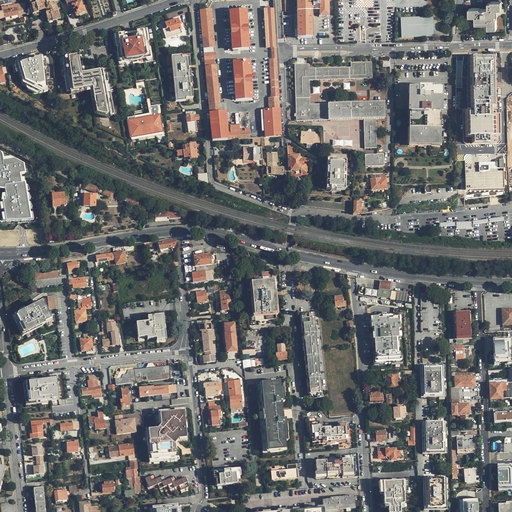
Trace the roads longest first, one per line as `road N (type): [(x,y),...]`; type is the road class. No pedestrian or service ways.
road 1 (residential): [(194,0),(212,179),(292,212)]
road 2 (residential): [(367,511),(353,265)]
road 3 (residential): [(303,486),(286,252)]
road 4 (residential): [(511,46),(280,49)]
road 5 (residential): [(478,281),(488,511)]
road 6 (residential): [(292,212),(362,220),(511,207)]
road 7 (unknown): [(416,275),(417,457)]
road 8 (unknown): [(364,449),(317,454),(309,461),(312,479),(406,474),(410,484)]
road 9 (residential): [(189,353),(203,488),(197,511)]
road 10 (residential): [(71,364),(88,490),(75,499),(76,511)]
road 11 (residential): [(6,372),(21,511)]
road 12 (residential): [(320,158),(285,137),(280,49)]
road 13 (primary): [(353,265),(478,281)]
road 14 (secondary): [(0,55),(120,20)]
road 15 (residential): [(177,230),(189,353)]
